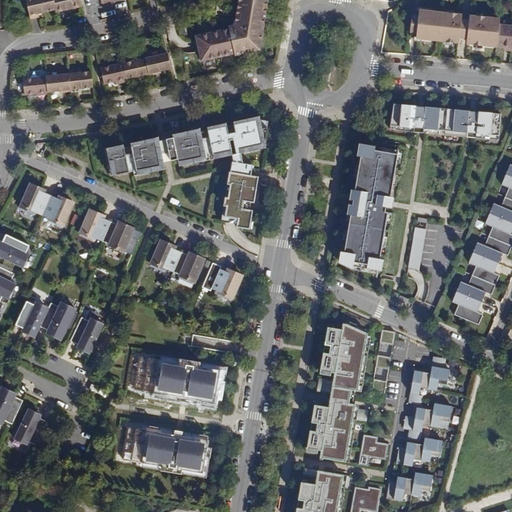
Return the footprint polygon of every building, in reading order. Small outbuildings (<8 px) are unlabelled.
[(27,0),(31,17),(56,12),(53,0),(27,0)] [(53,0),(56,12),(56,16),(86,9),(83,0),(53,0)] [(239,0),(235,27),(197,35),(203,62),(265,50),(271,0),(239,0)] [(457,43),(458,38),(460,22),(460,16),(419,12),(416,39),(457,43)] [(467,44),(495,47),(498,25),(498,20),(469,17),(469,22),(467,39),(467,44)] [(458,38),(467,39),(469,22),(460,22),(458,38)] [(511,26),(498,25),(495,47),(502,48),(502,51),(509,52),(511,26)] [(168,53),(147,58),(150,75),(173,69),(168,53)] [(147,58),(124,62),(127,80),(150,75),(147,58)] [(124,62),(102,66),(106,84),(127,80),(124,62)] [(93,70),(47,76),(49,94),(95,87),(93,70)] [(47,76),(25,78),(26,96),(49,94),(47,76)] [(416,106),(393,104),(391,129),(413,131),(416,106)] [(425,107),(416,106),(413,131),(422,132),(425,107)] [(463,111),(425,107),(422,132),(460,136),(463,111)] [(472,112),(463,111),(460,136),(469,137),(472,112)] [(494,114),(472,112),(469,137),(492,139),(494,114)] [(234,121),(234,124),(241,153),(257,150),(255,145),(265,141),(267,127),(262,128),(259,115),(234,121)] [(234,124),(227,126),(232,155),(241,153),(234,124)] [(166,139),(169,152),(171,161),(178,159),(178,162),(201,157),(208,155),(210,160),(232,155),(227,126),(208,130),(201,131),(200,128),(172,134),(173,137),(166,139)] [(166,139),(159,140),(162,154),(169,152),(166,139)] [(162,154),(159,140),(131,146),(133,153),(125,154),(124,147),(123,144),(106,148),(109,161),(113,160),(116,175),(133,171),(134,175),(165,169),(162,154)] [(263,149),(265,141),(255,145),(257,150),(263,149)] [(398,151),(363,145),(343,264),(355,270),(377,274),(388,213),(385,213),(386,208),(388,208),(398,151)] [(131,146),(124,147),(125,154),(133,153),(131,146)] [(234,162),(244,163),(241,153),(232,155),(234,162)] [(511,165),(510,164),(501,184),(509,188),(505,197),(511,199),(511,165)] [(270,187),(272,179),(262,177),(261,185),(270,187)] [(42,215),(51,196),(44,193),(41,191),(42,189),(30,184),(20,207),(35,213),(35,212),(42,215)] [(58,199),(51,196),(42,215),(50,218),(49,219),(64,225),(74,203),(62,198),(61,200),(58,199)] [(511,199),(505,197),(501,206),(493,203),(485,224),(492,227),(488,236),(511,246),(511,245),(511,234),(510,233),(511,227),(511,199)] [(227,206),(224,205),(221,221),(237,224),(238,219),(225,217),(227,206)] [(102,241),(111,222),(103,218),(100,217),(101,215),(90,210),(80,232),(95,239),(95,238),(102,241)] [(118,225),(111,222),(102,241),(109,244),(109,245),(123,251),(133,229),(122,224),(121,226),(118,225)] [(426,231),(415,229),(408,270),(418,272),(426,231)] [(0,257),(21,267),(24,259),(25,260),(28,254),(26,253),(30,245),(6,234),(2,241),(1,241),(0,243),(0,257)] [(511,246),(488,236),(484,246),(477,243),(468,263),(476,266),(472,275),(495,285),(499,276),(493,273),(502,254),(508,256),(511,246)] [(173,272),(181,252),(174,249),(171,248),(172,245),(161,240),(151,263),(166,270),(166,269),(173,272)] [(189,255),(181,252),(173,272),(180,275),(180,276),(194,282),(204,259),(193,254),(192,257),(189,255)] [(0,295),(1,295),(6,298),(10,291),(11,291),(15,283),(11,281),(14,274),(0,267),(0,295)] [(227,272),(220,269),(211,288),(218,291),(218,292),(232,298),(242,276),(231,271),(230,273),(227,272)] [(495,285),(472,275),(468,285),(460,282),(452,302),(458,304),(454,315),(478,325),(483,315),(477,312),(485,293),(491,295),(495,285)] [(400,295),(398,300),(406,304),(409,299),(400,295)] [(41,324),(48,310),(40,306),(41,305),(35,302),(33,304),(27,301),(15,325),(22,328),(22,329),(28,332),(27,333),(35,337),(41,325),(41,324)] [(54,335),(62,338),(76,309),(68,306),(69,304),(61,301),(59,305),(52,301),(48,310),(41,324),(41,325),(48,328),(47,330),(55,333),(54,335)] [(90,354),(103,326),(95,323),(96,321),(90,318),(88,321),(82,318),(70,341),(77,344),(77,346),(82,349),(82,350),(90,354)] [(321,450),(320,457),(346,461),(355,405),(346,403),(347,398),(350,398),(352,391),(358,392),(368,333),(347,324),(343,323),(342,329),(327,327),(320,370),(334,372),(328,407),(314,405),(307,447),(321,450)] [(382,331),(373,389),(385,391),(394,333),(382,331)] [(155,392),(218,402),(223,368),(160,359),(140,356),(135,388),(155,391),(155,392)] [(430,374),(414,371),(410,393),(419,394),(420,387),(436,390),(437,383),(446,385),(449,370),(432,367),(430,374)] [(9,391),(1,387),(0,389),(0,423),(2,425),(4,420),(12,424),(23,401),(15,397),(16,396),(8,392),(9,391)] [(434,404),(433,411),(417,408),(413,430),(421,431),(422,424),(439,427),(440,420),(449,421),(451,407),(434,404)] [(27,408),(14,436),(22,439),(21,441),(27,444),(28,441),(36,445),(47,422),(40,418),(41,417),(35,414),(35,412),(27,408)] [(357,421),(367,422),(368,410),(358,409),(357,421)] [(145,464),(207,473),(212,437),(176,432),(175,433),(148,428),(147,432),(130,429),(126,449),(135,451),(134,459),(146,461),(145,464)] [(371,437),(363,436),(359,464),(367,465),(368,457),(385,459),(387,445),(375,443),(370,443),(371,437)] [(398,448),(396,463),(411,465),(413,458),(429,461),(430,454),(439,456),(442,441),(425,438),(423,446),(407,443),(406,449),(398,448)] [(320,457),(317,471),(343,475),(346,461),(320,457)] [(336,511),(343,475),(317,471),(315,485),(301,482),(295,511),(336,511)] [(397,484),(389,483),(387,498),(402,501),(403,493),(420,496),(421,489),(430,490),(432,476),(415,473),(414,479),(398,477),(397,484)] [(363,489),(355,487),(350,511),(359,511),(360,509),(376,511),(380,489),(369,487),(368,490),(367,495),(363,494),(363,489)]
